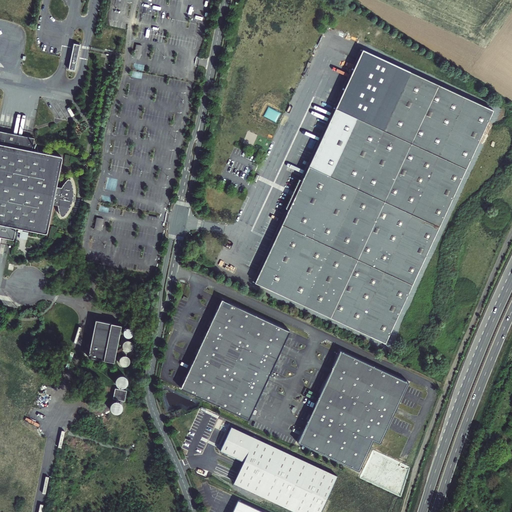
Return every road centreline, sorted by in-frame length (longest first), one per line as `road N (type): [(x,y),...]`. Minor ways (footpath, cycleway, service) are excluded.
road 1 (trunk): [(511,279),(422,511)]
road 2 (trunk): [(436,511),(511,310)]
road 3 (residential): [(192,511),(150,400),(154,345)]
road 4 (residential): [(154,345),(184,221)]
road 5 (residential): [(174,219),(154,345)]
road 6 (residential): [(205,97),(174,219)]
road 7 (residential): [(184,221),(205,97)]
